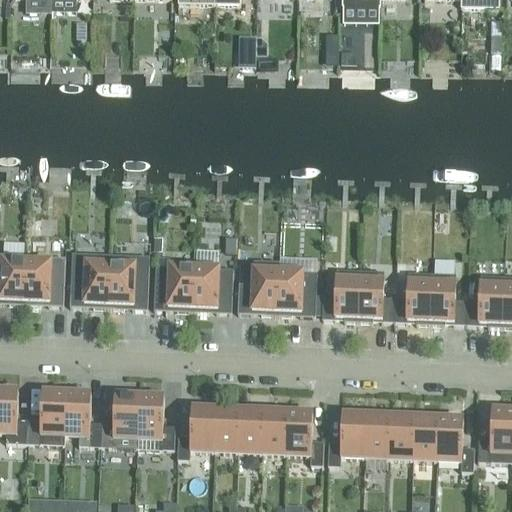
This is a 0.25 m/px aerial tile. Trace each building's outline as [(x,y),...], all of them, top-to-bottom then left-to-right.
[(178,0),(178,9),(215,9),(215,0),(178,0)] [(215,0),(215,9),(240,10),(240,0),(215,0)] [(379,12),(379,0),(341,0),(342,11),(379,12)] [(379,0),(379,12),(380,12),(380,2),(404,3),(404,0),(379,0)] [(461,13),(461,0),(423,0),(424,3),(461,3),(461,13)] [(461,0),(461,13),(499,14),(499,0),(461,0)] [(422,14),(421,23),(430,23),(430,14),(422,14)] [(77,26),(76,43),(86,43),(86,26),(77,26)] [(501,57),(501,40),(502,34),(494,34),(494,40),(491,40),(490,57),(501,57)] [(338,71),(338,40),(326,40),(325,71),(338,71)] [(240,42),(240,57),(242,57),(242,71),(243,71),(256,72),(256,42),(240,42)] [(257,43),(257,62),(267,62),(268,49),(261,43),(257,43)] [(342,58),(341,71),(356,71),(356,58),(342,58)] [(154,243),(154,256),(161,257),(162,243),(154,243)] [(225,243),(225,259),(235,259),(236,243),(225,243)] [(70,312),(108,314),(111,260),(72,259),(70,312)] [(0,309),(24,310),(26,262),(0,260),(0,309)] [(111,260),(108,314),(147,315),(149,262),(111,260)] [(26,262),(24,310),(63,312),(65,263),(26,262)] [(439,275),(458,274),(457,262),(438,263),(439,275)] [(237,319),(276,321),(278,267),(254,266),(253,290),(239,289),(237,319)] [(154,316),(192,317),(194,268),(170,267),(169,272),(155,272),(154,316)] [(278,267),(276,321),(315,322),(317,278),(279,277),(279,267),(278,267)] [(194,268),(192,317),(231,319),(233,275),(219,274),(219,269),(194,268)] [(344,327),(358,327),(360,277),(337,276),(336,301),(323,301),(322,325),(344,326),(344,327)] [(382,303),(384,278),(360,277),(358,327),(373,328),(373,327),(381,327),(394,328),(395,304),(382,303)] [(408,279),(407,304),(395,304),(394,328),(416,329),(416,330),(430,330),(432,280),(408,279)] [(456,281),(432,280),(430,330),(445,331),(445,330),(466,331),(467,306),(455,306),(456,281)] [(479,307),(467,306),(466,331),(488,331),(487,333),(502,333),(504,282),(480,282),(479,307)] [(511,282),(504,282),(502,333),(511,333),(511,282)] [(18,397),(0,395),(0,438),(6,439),(6,449),(28,449),(29,425),(17,425),(18,397)] [(42,398),(41,426),(29,425),(28,449),(40,450),(40,440),(65,441),(66,399),(42,398)] [(79,452),(101,453),(102,428),(90,428),(91,400),(66,399),(65,441),(79,442),(79,452)] [(137,454),(139,402),(115,401),(114,429),(102,428),(101,453),(137,454)] [(164,403),(139,402),(137,454),(174,456),(175,431),(163,431),(164,403)] [(190,457),(214,458),(216,415),(191,414),(190,442),(178,442),(177,465),(190,466),(190,457)] [(216,415),(214,458),(238,459),(240,416),(216,415)] [(240,416),(238,459),(262,460),(264,417),(240,416)] [(490,444),(478,443),(477,467),(511,468),(511,416),(491,416),(490,444)] [(264,417),(262,460),(286,461),(288,418),(264,417)] [(288,418),(286,461),(310,462),(310,471),(323,472),(323,447),(311,447),(313,419),(288,418)] [(365,464),(366,421),(342,420),(341,448),(329,448),(328,472),(340,472),(341,463),(365,464)] [(366,421),(365,464),(389,465),(390,422),(366,421)] [(390,422),(389,465),(413,466),(414,423),(390,422)] [(414,423),(413,466),(437,467),(438,424),(414,423)] [(438,424),(437,467),(461,468),(461,477),(473,478),(474,454),(462,453),(463,425),(438,424)]
